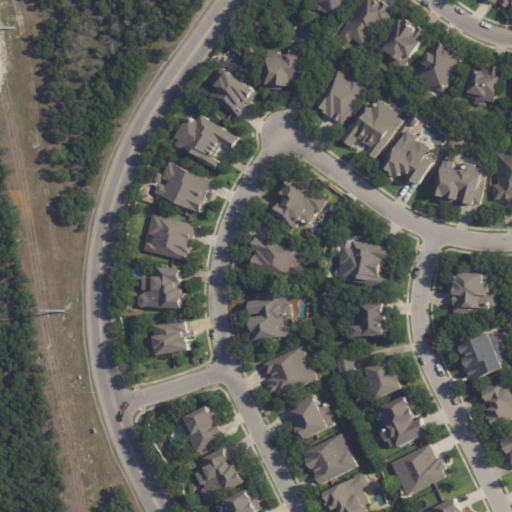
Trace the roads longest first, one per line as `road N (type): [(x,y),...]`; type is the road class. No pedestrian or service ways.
road 1 (residential): [(160,511),(99,359),(99,241),(121,165),(227,0)]
road 2 (residential): [(280,133),(225,234),(217,328),(227,368),(296,511)]
road 3 (residential): [(437,228),(424,274),(423,331),(500,511)]
road 4 (residential): [(511,237),(463,237),(411,220),(280,133)]
road 5 (residential): [(115,414),(227,368)]
